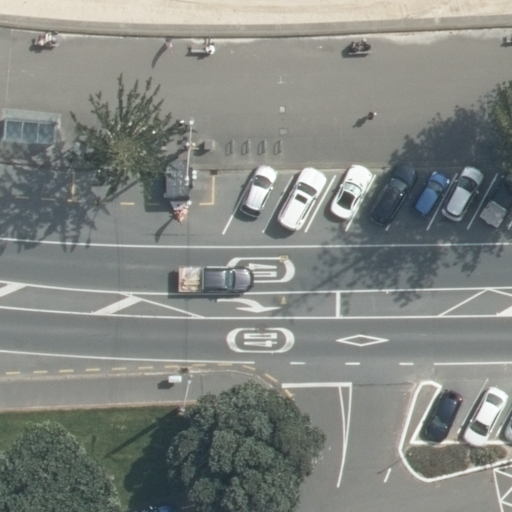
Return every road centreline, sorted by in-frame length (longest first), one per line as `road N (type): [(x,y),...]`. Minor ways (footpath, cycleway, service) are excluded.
road 1 (secondary): [(0,309),(372,314)]
road 2 (residential): [(372,314),(365,511)]
road 3 (secondary): [(372,314),(511,303)]
